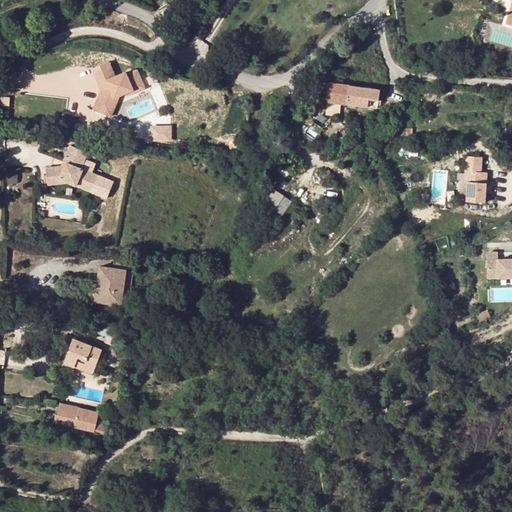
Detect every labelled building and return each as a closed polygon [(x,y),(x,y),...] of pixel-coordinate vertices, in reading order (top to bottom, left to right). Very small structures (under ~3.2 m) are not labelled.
[(91,66),(106,112),(117,108),(114,99),(148,88),(141,66),(118,73),(114,59),(91,66)] [(341,111),(342,104),(347,105),(350,85),(318,80),(316,99),(327,100),(327,102),(328,102),(328,109),(341,111)] [(380,89),(350,85),(347,105),(378,109),(380,89)] [(174,140),(174,124),(153,124),(153,140),(174,140)] [(345,130),(338,134),(341,139),(348,135),(345,130)] [(44,180),(64,178),(87,188),(95,173),(78,165),(85,149),(68,141),(58,162),(43,163),(44,180)] [(471,207),(490,207),(489,176),(483,176),(483,163),(468,162),(468,188),(471,189),(471,207)] [(257,202),(262,206),(273,189),(268,186),(257,202)] [(267,221),(283,196),(273,189),(262,206),(257,214),(267,221)] [(283,196),(267,221),(261,229),(269,235),(292,202),(283,196)] [(492,258),(492,274),(503,274),(503,283),(511,282),(511,265),(503,265),(503,258),(492,258)] [(125,279),(126,266),(100,263),(99,278),(101,278),(100,283),(98,283),(96,299),(133,303),(136,280),(125,279)] [(136,280),(137,267),(126,266),(125,279),(136,280)] [(492,274),(492,283),(503,283),(503,274),(492,274)] [(98,323),(96,333),(126,341),(128,330),(98,323)] [(77,361),(95,368),(103,350),(75,338),(65,363),(75,367),(77,361)] [(77,361),(75,367),(93,374),(95,368),(77,361)] [(96,423),(75,418),(78,408),(59,404),(57,414),(55,414),(53,423),(94,432),(96,423)] [(96,423),(99,412),(78,408),(75,418),(96,423)] [(14,496),(49,503),(51,495),(32,491),(31,494),(15,490),(14,496)]
